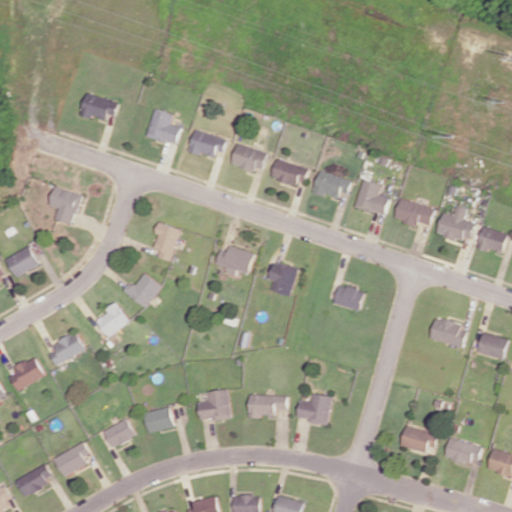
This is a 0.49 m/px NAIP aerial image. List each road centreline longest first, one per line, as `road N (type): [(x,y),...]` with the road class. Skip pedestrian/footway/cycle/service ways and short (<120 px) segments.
road 1 (residential): [(42,141),(511,300)]
road 2 (residential): [(83,511),(171,468),(255,456),(313,463),(483,511)]
road 3 (residential): [(344,511),(417,268)]
road 4 (residential): [(0,333),(72,291),(103,260),(137,175)]
